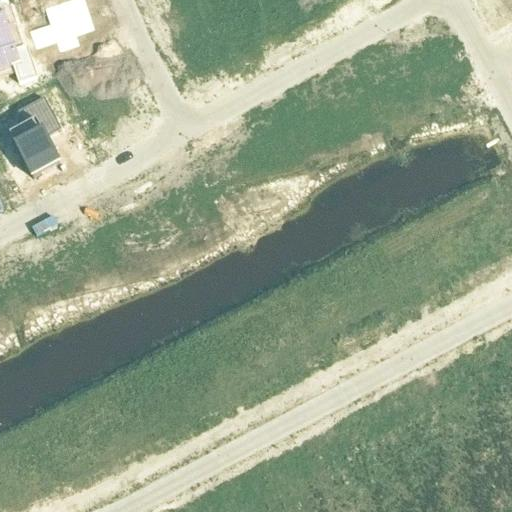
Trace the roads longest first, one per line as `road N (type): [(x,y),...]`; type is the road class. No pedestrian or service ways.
road 1 (residential): [(130,511),(511,312)]
road 2 (residential): [(434,0),(182,138)]
road 3 (residential): [(182,138),(0,235)]
road 4 (residential): [(182,138),(117,0)]
